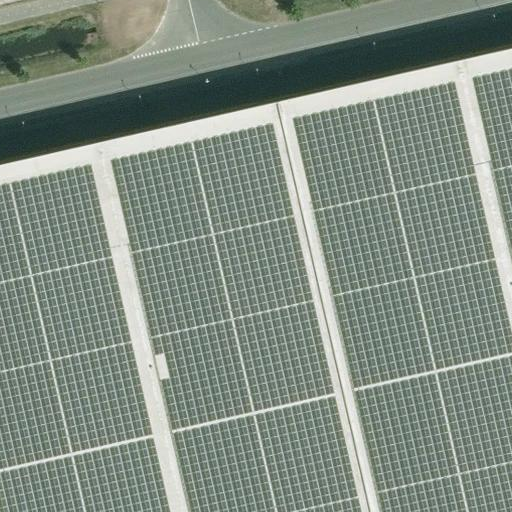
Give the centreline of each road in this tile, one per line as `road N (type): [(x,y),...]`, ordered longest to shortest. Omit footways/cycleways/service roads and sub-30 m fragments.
road 1 (unclassified): [(450,0),(198,55)]
road 2 (unclassified): [(198,55),(0,101)]
